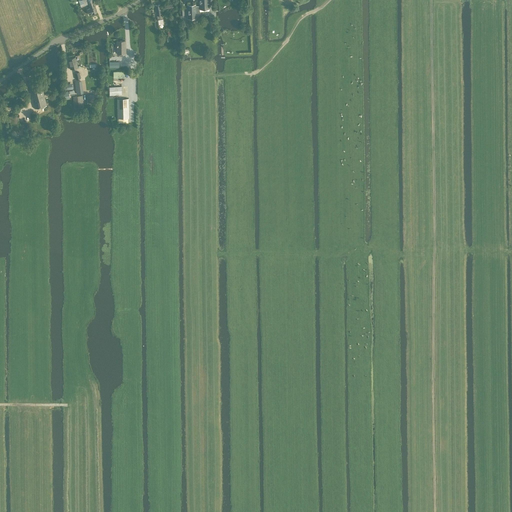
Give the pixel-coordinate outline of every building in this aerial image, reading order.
[(78,0),(80,4),(88,1),(90,8),(87,9),(89,14),(92,13),(97,11),(93,0),(78,0)] [(208,0),(199,0),(199,5),(195,5),(195,4),(187,5),(188,18),(196,17),(195,7),(199,7),(199,8),(209,8),(208,0)] [(157,15),(157,19),(154,20),(156,29),(159,28),(158,24),(164,23),(163,19),(162,19),(160,4),(155,5),(157,15)] [(117,41),(117,53),(126,52),(125,40),(117,41)] [(70,69),(78,67),(76,56),(68,58),(70,69)] [(35,107),(46,104),(40,80),(29,83),(35,107)] [(110,95),(121,94),(121,86),(110,86),(110,95)] [(75,93),(74,90),(72,90),(62,92),(63,95),(64,95),(64,99),(70,98),(70,94),(75,93)] [(83,107),(82,95),(73,96),(74,108),(83,107)] [(96,95),(87,96),(87,104),(96,103),(96,95)] [(128,98),(118,98),(118,117),(128,117),(128,98)] [(20,129),(18,114),(9,116),(12,130),(20,129)]
